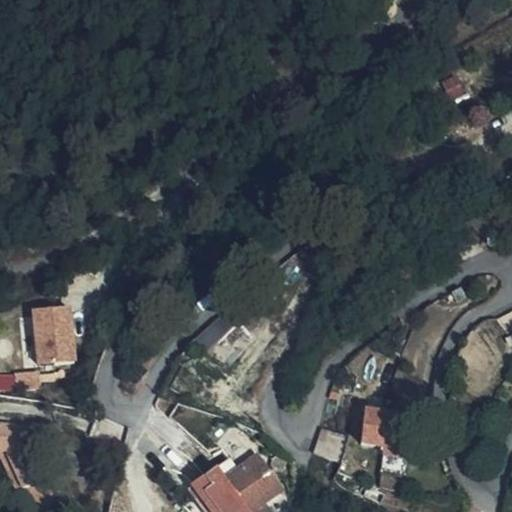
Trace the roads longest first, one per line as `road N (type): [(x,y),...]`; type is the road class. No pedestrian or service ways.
road 1 (residential): [(511,256),(481,261),(363,332),(325,373),(296,428),(274,422),(269,412),(327,276),(301,254),(162,354),(133,409),(123,414),(98,398),(89,361),(118,282),(346,70),(386,43),(391,30),(380,13),(231,94),(110,176),(0,186)]
road 2 (residential): [(511,446),(495,483),(479,496),(469,493),(453,464),(439,375),(456,333),(511,293)]
